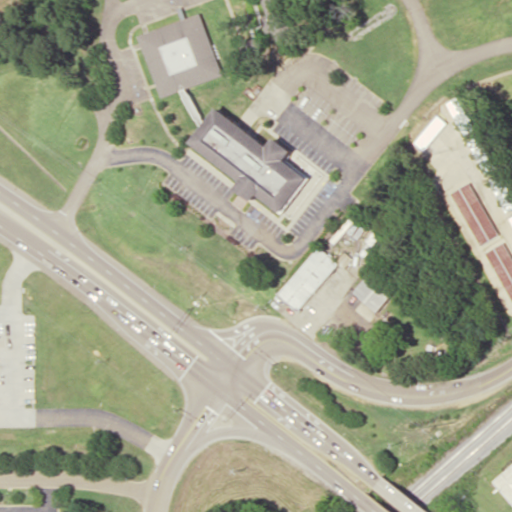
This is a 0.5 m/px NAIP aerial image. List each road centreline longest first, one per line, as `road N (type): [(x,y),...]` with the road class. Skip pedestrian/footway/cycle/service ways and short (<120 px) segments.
road 1 (primary): [(380,481),(0,189)]
road 2 (primary): [(0,225),(362,498)]
road 3 (residential): [(234,369),(270,337),(340,377),(404,395),(466,386),(511,362)]
road 4 (residential): [(157,511),(166,474),(234,369)]
road 5 (residential): [(160,493),(111,480),(0,477)]
road 6 (residential): [(56,229),(100,154),(118,101)]
